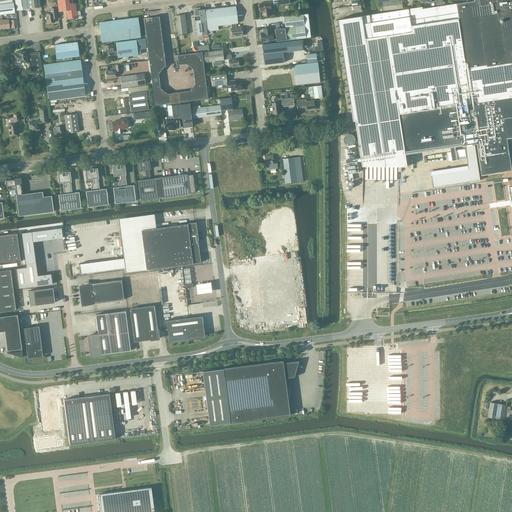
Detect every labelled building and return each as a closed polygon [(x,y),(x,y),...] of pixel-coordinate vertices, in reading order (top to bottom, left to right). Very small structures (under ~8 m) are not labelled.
[(27,0),(15,0),(16,10),(17,20),(29,18),(28,8),(27,0)] [(27,0),(28,8),(40,7),(39,0),(27,0)] [(73,3),(72,0),(56,0),(58,11),(66,10),(67,18),(67,19),(79,17),(78,11),(76,11),(75,3),(73,3)] [(273,0),(273,2),(271,2),(259,4),(260,12),(263,11),(263,17),(271,16),(270,10),(272,10),(271,6),(290,4),(289,0),(273,0)] [(363,16),(334,20),(348,113),(349,119),(350,122),(352,121),(352,124),(359,168),(404,168),(402,155),(405,154),(408,154),(450,147),(452,161),(457,160),(455,146),(467,145),(467,146),(465,147),(465,148),(468,170),(440,174),(431,175),(433,188),(480,180),(479,177),(475,145),(472,145),(472,144),(477,143),(478,152),(478,153),(480,162),(480,163),(481,172),(481,173),(482,173),(491,171),(492,171),(501,170),(506,169),(506,168),(510,167),(509,161),(510,161),(510,158),(509,158),(508,151),(508,149),(508,148),(507,139),(511,137),(511,0),(466,0),(466,2),(456,4),(423,9),(422,7),(411,9),(408,9),(407,9),(363,16)] [(399,1),(377,2),(378,11),(403,9),(402,1),(399,1)] [(0,13),(14,12),(13,2),(0,3),(0,13)] [(235,6),(210,9),(205,10),(207,27),(208,31),(217,30),(216,26),(231,24),(231,28),(230,28),(231,37),(242,36),(241,27),(236,28),(235,24),(237,23),(235,6)] [(54,23),(54,19),(57,18),(56,8),(50,9),(50,13),(45,14),(47,24),(54,23)] [(200,10),(200,8),(198,8),(197,8),(196,8),(194,8),(193,9),(194,21),(195,20),(197,35),(207,34),(205,19),(206,19),(204,9),(200,10)] [(177,36),(187,35),(184,15),(174,16),(177,36)] [(303,15),(288,16),(284,17),(286,28),(276,29),(277,41),(306,38),(303,15)] [(159,16),(143,18),(154,105),(208,98),(201,51),(198,52),(188,53),(177,54),(178,64),(186,63),(192,69),(194,83),(189,90),(167,93),(160,88),(158,73),(163,66),(165,66),(159,16)] [(101,42),(140,37),(137,17),(99,22),(101,42)] [(2,29),(9,28),(8,19),(2,20),(2,19),(0,19),(0,27),(2,28),(2,29)] [(262,39),(262,41),(274,40),(273,32),(271,32),(271,28),(264,29),(264,33),(261,33),(261,35),(260,36),(260,37),(260,38),(261,39),(262,39)] [(303,50),(303,47),(307,46),(306,39),(263,45),(264,54),(283,52),(303,50)] [(117,57),(137,55),(136,40),(115,42),(116,47),(112,48),(112,44),(103,46),(103,49),(102,49),(103,56),(108,55),(109,55),(109,57),(117,56),(117,57)] [(56,59),(56,62),(72,60),(71,57),(78,56),(77,42),(54,45),(56,59)] [(222,50),(207,52),(203,52),(204,62),(224,60),(232,59),(231,55),(230,53),(223,54),(222,50)] [(29,73),(42,72),(39,52),(27,53),(27,52),(23,52),(23,51),(16,52),(16,53),(13,54),(13,59),(15,58),(16,63),(23,62),(23,63),(28,62),(29,73)] [(285,62),(283,52),(264,54),(265,64),(285,62)] [(307,62),(319,61),(318,53),(306,55),(307,62)] [(238,59),(228,60),(229,67),(236,66),(236,67),(239,66),(239,63),(238,63),(238,59)] [(48,101),(84,96),(79,60),(43,64),(48,101)] [(296,85),(320,82),(318,62),(293,65),(296,85)] [(115,71),(120,70),(119,65),(115,65),(116,67),(111,68),(111,70),(105,71),(106,79),(116,77),(115,71)] [(144,73),(136,74),(120,76),(121,87),(145,84),(144,73)] [(225,74),(210,76),(212,86),(222,84),(222,89),(227,88),(230,88),(230,91),(242,90),(241,82),(235,83),(235,80),(226,81),(225,74)] [(309,87),(310,97),(315,96),(315,98),(323,97),(321,86),(309,87)] [(149,109),(147,91),(146,91),(128,93),(129,98),(124,99),(125,107),(119,108),(120,113),(125,113),(125,112),(149,109)] [(237,119),(242,118),(241,109),(231,110),(231,109),(232,109),(230,97),(219,99),(221,110),(228,109),(228,110),(227,110),(228,119),(232,118),(233,120),(237,119)] [(283,106),(295,105),(294,98),(282,99),(283,106)] [(314,101),(306,102),(306,101),(304,99),(297,100),(298,111),(315,109),(314,101)] [(273,114),(281,113),(280,102),(272,103),(273,114)] [(173,121),(163,122),(164,129),(169,128),(169,130),(175,130),(175,128),(179,127),(178,120),(178,119),(181,119),(182,128),(192,126),(191,119),(189,103),(171,105),(172,116),(173,121)] [(220,105),(191,109),(192,118),(202,117),(202,122),(211,121),(210,116),(221,115),(220,105)] [(39,124),(47,123),(45,107),(39,108),(40,121),(28,122),(29,131),(32,130),(33,132),(40,131),(39,124)] [(150,111),(145,111),(132,113),(133,120),(151,117),(150,111)] [(15,121),(20,120),(19,113),(13,114),(14,121),(12,121),(13,124),(7,124),(9,135),(17,134),(15,121)] [(63,133),(66,132),(66,133),(79,132),(77,114),(64,115),(65,122),(62,122),(62,126),(55,127),(57,136),(58,136),(59,137),(60,137),(61,137),(62,137),(62,136),(64,136),(63,133)] [(123,133),(122,128),(127,127),(126,119),(117,120),(117,121),(111,122),(113,131),(117,130),(117,134),(123,133)] [(359,172),(355,145),(348,146),(348,148),(345,149),(348,173),(359,172)] [(274,160),(273,155),(264,156),(266,164),(267,170),(270,169),(271,171),(276,170),(276,169),(278,168),(277,163),(273,163),(273,160),(274,160)] [(279,180),(280,184),(285,183),(298,182),(298,181),(306,180),(303,157),(295,158),(294,157),(282,159),(284,180),(279,180)] [(145,170),(146,179),(150,179),(149,169),(150,169),(149,161),(138,163),(139,171),(145,170)] [(125,174),(124,165),(120,166),(120,165),(116,166),(117,166),(112,167),(113,169),(112,169),(112,173),(113,173),(114,176),(121,175),(121,179),(119,181),(119,182),(113,183),(114,186),(119,186),(119,187),(126,186),(125,175),(125,174)] [(92,169),(89,169),(89,170),(85,170),(85,173),(85,177),(86,177),(86,179),(93,179),(94,182),(92,184),(92,186),(91,186),(92,190),(99,189),(97,178),(98,178),(97,169),(92,169)] [(64,189),(64,194),(71,193),(70,182),(69,172),(65,173),(65,172),(62,173),(58,174),(58,176),(57,176),(58,180),(59,180),(59,183),(66,182),(66,186),(65,188),(65,189),(64,189)] [(187,174),(156,178),(159,198),(189,194),(189,193),(195,192),(193,174),(187,175),(187,174)] [(16,189),(16,195),(22,194),(21,185),(20,185),(20,183),(21,183),(20,178),(14,179),(14,180),(12,180),(12,179),(5,180),(6,187),(9,186),(10,190),(16,189)] [(159,198),(156,178),(150,179),(146,179),(137,180),(140,200),(159,198)] [(126,186),(119,187),(113,188),(115,204),(135,201),(133,185),(126,186)] [(99,189),(92,190),(85,191),(88,207),(108,205),(106,189),(99,189)] [(22,194),(16,195),(18,216),(53,212),(51,196),(43,197),(42,192),(22,194)] [(71,193),(64,194),(58,195),(60,211),(81,208),(79,192),(71,193)] [(370,205),(380,195),(378,193),(368,203),(370,205)] [(444,201),(445,206),(459,204),(458,199),(454,199),(454,197),(450,198),(451,200),(449,200),(449,203),(446,204),(446,200),(444,201)] [(370,211),(380,201),(378,199),(367,209),(370,211)] [(376,205),(367,216),(370,218),(365,223),(371,228),(379,219),(377,216),(379,214),(375,212),(379,208),(376,205)] [(154,214),(118,219),(122,249),(77,255),(79,274),(124,268),(125,272),(200,263),(197,240),(198,240),(196,222),(187,223),(187,224),(156,228),(154,214)] [(365,239),(375,229),(374,227),(363,237),(365,239)] [(25,267),(15,268),(18,288),(52,284),(50,274),(37,276),(35,261),(32,242),(62,238),(61,228),(31,232),(21,233),(25,263),(25,267)] [(0,264),(20,262),(16,233),(0,235),(0,264)] [(373,238),(374,237),(371,235),(362,245),(367,250),(376,240),(373,238)] [(0,271),(0,311),(15,309),(10,270),(0,271)] [(123,300),(121,280),(86,284),(85,285),(84,285),(83,286),(82,287),(82,288),(82,289),(82,290),(84,305),(123,300)] [(211,283),(195,285),(196,296),(212,294),(211,283)] [(32,291),(28,291),(30,306),(34,305),(54,303),(52,288),(32,291)] [(134,342),(158,339),(154,306),(129,309),(134,342)] [(88,336),(90,356),(130,351),(125,311),(105,314),(95,315),(98,335),(88,336)] [(0,316),(0,331),(4,331),(7,353),(22,357),(17,315),(0,316)] [(188,338),(203,336),(202,326),(203,326),(201,316),(166,321),(168,342),(188,339),(188,338)] [(24,330),(28,360),(32,360),(32,359),(42,358),(41,354),(42,354),(39,328),(24,330)] [(224,369),(203,371),(206,393),(209,413),(210,425),(231,423),(291,415),(286,379),(286,378),(295,377),(297,367),(299,361),(294,362),(274,364),(274,362),(224,368),(224,369)] [(53,390),(37,393),(40,418),(42,418),(44,432),(60,430),(55,395),(53,395),(53,390)] [(115,439),(115,438),(109,394),(64,400),(69,445),(115,439)] [(349,400),(349,410),(375,410),(375,404),(364,404),(364,400),(349,400)] [(506,405),(500,404),(490,402),(488,417),(504,420),(505,409),(510,410),(510,414),(511,413),(511,403),(511,406),(511,407),(506,406),(506,405)] [(62,436),(36,439),(38,449),(63,446),(62,436)] [(445,511),(440,466),(219,496),(220,511),(445,511)] [(153,511),(151,487),(127,491),(126,490),(126,491),(122,491),(99,494),(100,511),(153,511)]
